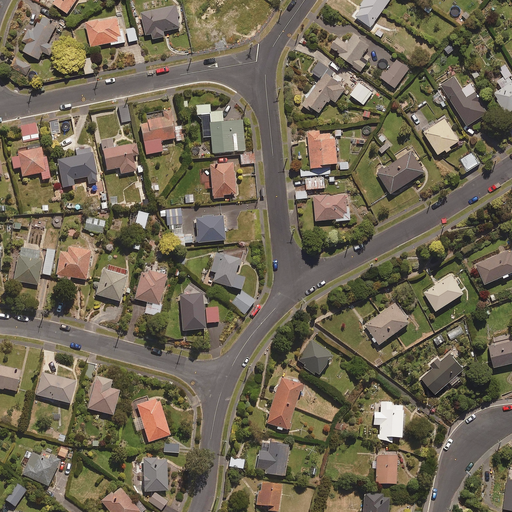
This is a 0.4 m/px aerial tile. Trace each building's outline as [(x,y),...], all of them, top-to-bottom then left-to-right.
[(77,0),(56,0),(53,5),(67,15),(77,0)] [(230,0),(206,0),(194,18),(210,29),(230,0)] [(391,0),(365,0),(354,16),(371,28),(391,0)] [(181,29),(177,8),(142,14),(146,35),(152,34),(153,40),(165,38),(164,32),(181,29)] [(57,26),(42,18),(33,33),(29,31),(23,42),(28,45),(23,53),(38,61),(43,53),(50,57),(54,48),(47,44),(57,26)] [(86,24),(90,47),(111,44),(112,47),(125,45),(123,31),(120,31),(118,19),(86,24)] [(138,40),(135,28),(126,30),(129,43),(138,40)] [(370,47),(355,36),(349,44),(340,37),(332,48),(341,55),(339,57),(361,73),(368,63),(362,58),(370,47)] [(443,51),(448,56),(456,50),(451,44),(443,51)] [(31,67),(17,59),(12,68),(27,76),(31,67)] [(92,59),(83,61),(86,75),(94,74),(92,59)] [(409,70),(397,61),(383,81),(395,89),(409,70)] [(335,73),(319,63),(312,74),(321,80),(304,106),(319,116),(329,100),(336,104),(346,89),(331,79),(335,73)] [(511,75),(505,64),(499,68),(504,77),(498,81),(503,89),(494,94),(507,115),(511,112),(511,75)] [(467,99),(454,78),(442,86),(468,127),(488,115),(476,94),(467,99)] [(373,93),(359,84),(350,96),(364,106),(373,93)] [(130,121),(126,106),(118,108),(122,123),(130,121)] [(209,106),(195,107),(196,117),(201,116),(203,139),(210,138),(212,155),(245,152),(242,122),(222,123),(222,113),(210,114),(209,106)] [(175,140),(170,113),(146,117),(147,125),(139,127),(144,156),(162,153),(160,143),(175,140)] [(460,143),(445,117),(438,121),(440,124),(436,127),(433,122),(422,129),(437,156),(460,143)] [(60,133),(58,120),(49,122),(51,134),(60,133)] [(38,138),(36,124),(20,127),(23,141),(38,138)] [(320,135),(320,131),(308,132),(312,170),(323,169),(323,167),(338,166),(335,140),(332,140),(331,134),(320,135)] [(113,150),(111,141),(100,143),(106,172),(119,170),(120,176),(135,173),(132,158),(137,157),(135,146),(113,150)] [(91,150),(76,153),(76,158),(58,161),(60,175),(67,173),(69,182),(87,179),(88,186),(97,185),(91,150)] [(42,160),(40,151),(18,155),(19,159),(11,160),(13,171),(20,169),(22,178),(40,175),(41,181),(50,180),(46,160),(42,160)] [(425,174),(411,153),(378,174),(391,195),(425,174)] [(480,165),(472,153),(460,160),(467,173),(480,165)] [(240,155),(240,167),(254,166),(254,154),(240,155)] [(233,165),(210,167),(212,200),(223,199),(222,197),(235,196),(233,165)] [(325,189),(324,178),(306,179),(307,191),(325,189)] [(307,191),(296,192),(296,200),(307,199),(307,191)] [(346,195),(314,197),(316,222),(337,221),(337,223),(351,222),(350,209),(347,209),(346,195)] [(160,218),(166,217),(167,230),(170,230),(171,237),(174,237),(175,249),(183,248),(183,244),(191,244),(191,234),(182,235),(180,210),(160,212),(160,218)] [(147,216),(138,214),(134,230),(143,233),(147,216)] [(222,218),(195,220),(197,245),(224,243),(222,218)] [(105,223),(86,220),(84,231),(103,234),(105,223)] [(241,261),(245,262),(248,254),(248,248),(226,249),(224,257),(215,254),(210,273),(215,275),(213,284),(241,292),(244,280),(235,277),(237,268),(241,269),(241,261)] [(38,254),(19,251),(13,283),(37,287),(39,275),(49,277),(54,253),(39,250),(38,254)] [(90,253),(67,250),(67,255),(59,254),(55,279),(69,281),(69,279),(86,282),(90,253)] [(503,279),(504,282),(511,279),(510,276),(511,275),(511,251),(511,250),(476,266),(486,287),(503,279)] [(450,264),(455,272),(462,268),(457,260),(450,264)] [(119,303),(128,273),(109,268),(107,274),(102,273),(96,297),(119,303)] [(463,270),(457,275),(464,284),(471,279),(463,270)] [(166,278),(141,272),(134,301),(147,304),(144,314),(156,317),(166,278)] [(464,296),(452,276),(424,293),(436,313),(464,296)] [(255,302),(241,292),(231,305),(245,315),(255,302)] [(208,296),(180,297),(182,333),(205,331),(204,324),(219,323),(218,308),(209,308),(208,296)] [(374,338),(372,340),(375,345),(377,343),(380,347),(411,324),(396,303),(365,325),(374,338)] [(333,359),(311,342),(295,362),(317,379),(333,359)] [(511,342),(489,347),(494,369),(511,365),(511,342)] [(465,373),(450,355),(440,362),(438,360),(431,366),(434,369),(420,381),(435,399),(465,373)] [(22,373),(0,367),(0,388),(18,393),(22,373)] [(77,384),(43,375),(38,396),(71,405),(77,384)] [(113,382),(97,378),(88,410),(114,417),(121,393),(111,390),(113,382)] [(297,386),(298,384),(293,382),(292,385),(279,381),(266,425),(277,428),(277,431),(282,432),(283,430),(290,432),(292,425),(290,424),(298,395),(300,395),(303,388),(297,386)] [(146,397),(128,402),(138,433),(146,431),(149,444),(171,437),(160,400),(148,403),(146,397)] [(389,405),(381,405),(380,414),(374,414),(374,426),(380,426),(380,442),(401,443),(402,408),(389,407),(389,405)] [(180,444),(165,443),(165,453),(179,454),(180,444)] [(288,449),(269,446),(268,455),(259,453),(257,470),(265,471),(265,476),(284,479),(288,449)] [(69,452),(62,448),(58,455),(65,459),(69,452)] [(48,461),(34,455),(23,476),(49,488),(61,463),(49,458),(48,461)] [(396,459),(376,458),(375,487),(395,487),(396,459)] [(158,460),(144,461),(146,493),(169,492),(168,463),(158,463),(158,460)] [(244,463),(230,460),(228,468),(241,472),(244,463)] [(277,511),(281,487),(260,483),(256,508),(268,510),(268,511),(277,511)] [(27,492),(17,485),(6,501),(16,508),(27,492)] [(139,511),(121,489),(103,503),(109,511),(139,511)] [(168,503),(155,494),(149,502),(162,511),(168,503)] [(381,497),(365,496),(363,511),(387,511),(388,502),(380,502),(381,497)]
